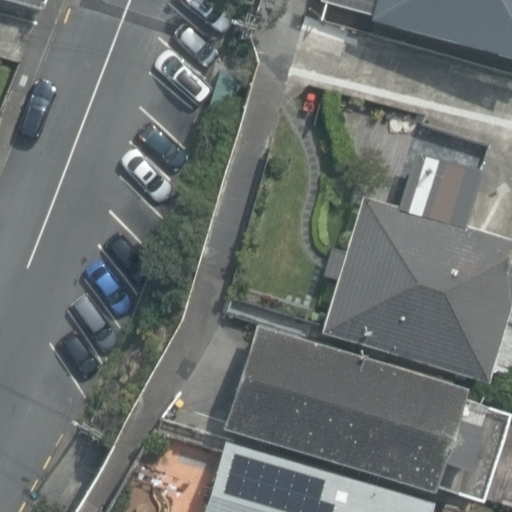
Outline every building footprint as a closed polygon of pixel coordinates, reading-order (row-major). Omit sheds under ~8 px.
[(47,0),(11,0),(45,9),(47,0)] [(511,0),(381,0),(375,23),(511,61),(511,0)] [(492,384),(511,320),(511,240),(366,195),(323,332),(492,384)] [(473,393),(262,328),(230,430),(441,495),(473,393)] [(433,511),(435,507),(229,445),(207,511),(433,511)]
